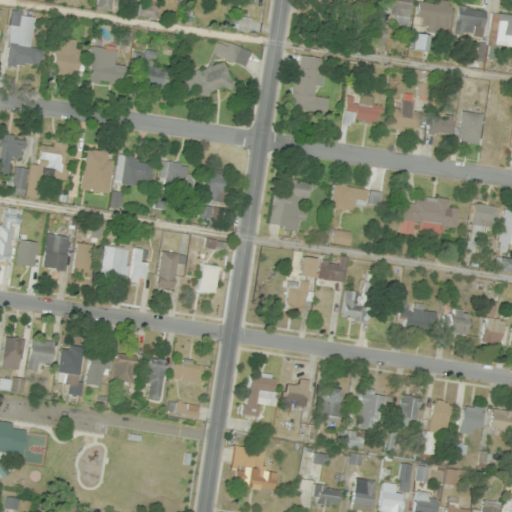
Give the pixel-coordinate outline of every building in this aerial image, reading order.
[(97,0),(96,9),(111,11),(112,0),(97,0)] [(410,0),(383,0),(381,13),(394,15),(392,23),(407,25),(410,0)] [(448,31),(449,1),(417,0),(417,19),(424,19),(424,30),(448,31)] [(138,15),(156,18),(157,6),(140,4),(138,15)] [(454,32),(472,35),(473,26),(483,27),(485,10),(457,6),(454,32)] [(5,65),(40,68),(42,49),(32,48),(35,13),(10,10),(5,65)] [(487,44),(511,47),(511,16),(491,13),(487,44)] [(226,30),(248,30),(248,18),(237,18),(237,22),(226,22),(226,30)] [(384,29),(376,30),(377,44),(385,43),(384,29)] [(412,50),(428,51),(429,34),(413,33),(412,50)] [(75,41),(57,37),(51,71),(76,76),(80,52),(74,50),(75,41)] [(213,54),(244,67),(250,51),(219,39),(213,54)] [(88,80),(115,82),(117,48),(90,47),(88,80)] [(140,86),(166,89),(168,70),(152,68),(154,52),(135,49),(133,65),(142,66),(140,86)] [(296,54),(287,108),(325,114),(327,98),(312,96),(318,58),(296,54)] [(224,60),(181,73),(186,91),(198,88),(200,96),(232,87),(224,60)] [(376,96),(345,96),(345,124),(376,124),(376,96)] [(392,109),(390,128),(417,130),(419,112),(410,111),(411,102),(401,101),(400,110),(392,109)] [(477,144),(482,114),(460,110),(455,140),(477,144)] [(452,116),(431,114),(429,133),(450,136),(452,116)] [(0,172),(10,172),(10,159),(23,159),(23,135),(0,135),(0,172)] [(38,198),(42,167),(54,169),(53,179),(65,180),(70,144),(41,140),(38,165),(29,164),(29,169),(14,167),(11,195),(38,198)] [(108,193),(113,153),(86,149),(82,180),(92,181),(91,191),(108,193)] [(114,183),(149,187),(152,160),(117,156),(114,183)] [(165,192),(193,194),(194,164),(160,162),(159,181),(166,182),(165,192)] [(219,204),(225,175),(205,171),(199,199),(219,204)] [(275,190),(268,225),(294,230),(300,201),(308,203),(312,184),(285,179),(283,191),(275,190)] [(354,211),(354,204),(380,206),(381,188),(332,185),(330,209),(354,211)] [(121,192),(110,192),(111,209),(122,208),(121,192)] [(400,203),(399,234),(415,235),(415,232),(438,233),(439,227),(456,228),(457,209),(447,208),(448,198),(421,197),(421,204),(400,203)] [(470,230),(491,233),(495,207),(474,204),(470,230)] [(199,216),(209,218),(210,207),(200,205),(199,216)] [(511,211),(503,210),(497,251),(508,253),(509,244),(511,244),(511,211)] [(0,260),(8,262),(15,213),(5,212),(3,226),(0,225),(0,260)] [(331,243),(348,245),(350,232),(333,229),(331,243)] [(63,270),(68,237),(46,234),(42,267),(63,270)] [(16,264),(33,267),(37,242),(19,239),(16,264)] [(87,275),(90,244),(75,243),(72,274),(87,275)] [(100,277),(126,278),(129,248),(102,246),(100,277)] [(140,250),(132,250),(131,282),(145,282),(145,261),(140,261),(140,250)] [(156,286),(174,288),(177,264),(183,265),(184,255),(161,251),(156,286)] [(344,282),(348,258),(340,256),(338,265),(321,262),(318,278),(344,282)] [(497,270),(510,272),(511,263),(511,259),(499,257),(497,270)] [(197,291),(212,294),(217,267),(201,264),(197,291)] [(302,314),(307,282),(288,278),(282,310),(302,314)] [(366,294),(347,291),(341,318),(361,321),(366,294)] [(503,320),(496,320),(497,302),(486,301),(482,340),(501,342),(503,320)] [(425,312),(425,303),(402,303),(402,330),(433,330),(433,312),(425,312)] [(465,336),(470,311),(449,308),(445,332),(465,336)] [(18,369),(22,339),(6,336),(1,367),(18,369)] [(51,362),(53,342),(31,340),(28,370),(38,371),(39,361),(51,362)] [(57,383),(67,384),(66,396),(77,397),(82,351),(60,349),(57,383)] [(86,384),(106,385),(108,355),(88,353),(86,384)] [(136,356),(118,353),(113,380),(131,383),(136,356)] [(144,388),(149,389),(148,398),(160,399),(164,360),(148,358),(144,388)] [(197,383),(199,362),(174,359),(172,380),(197,383)] [(275,375),(249,372),(243,415),(258,417),(261,398),(272,400),(275,375)] [(0,389),(10,390),(10,379),(0,379),(0,389)] [(309,380),(297,379),(296,387),(285,385),(281,410),(291,411),(292,404),(304,405),(309,380)] [(318,419),(338,421),(342,389),(321,387),(318,419)] [(384,392),(361,389),(355,427),(378,431),(384,392)] [(399,422),(417,422),(417,396),(399,396),(399,422)] [(167,413),(197,418),(199,405),(169,400),(167,413)] [(446,429),(449,404),(432,402),(429,427),(446,429)] [(481,407),(461,406),(460,434),(479,435),(481,407)] [(511,410),(490,410),(490,431),(511,431),(511,410)] [(0,451),(22,454),(24,431),(13,429),(14,422),(0,420),(0,451)] [(361,447),(361,431),(342,431),(342,447),(361,447)] [(456,456),(466,453),(463,442),(452,445),(456,456)] [(263,450),(234,447),(232,465),(237,465),(235,486),(273,490),(275,472),(260,471),(263,450)] [(405,490),(413,466),(403,463),(395,487),(405,490)] [(372,511),(372,480),(353,480),(353,511),(372,511)] [(379,511),(401,511),(402,494),(394,494),(394,482),(380,482),(379,511)] [(314,503),(337,507),(340,488),(317,485),(314,503)] [(435,511),(439,495),(416,491),(412,511),(418,511),(435,511)] [(496,511),(498,503),(482,501),(480,511),(496,511)]
